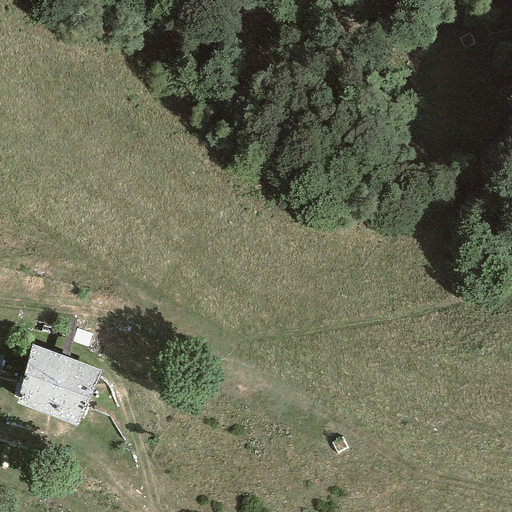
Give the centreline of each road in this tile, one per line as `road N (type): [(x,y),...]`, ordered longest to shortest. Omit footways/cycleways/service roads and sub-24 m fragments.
road 1 (track): [(511,494),(427,474),(140,326),(0,305)]
road 2 (track): [(158,511),(108,364),(0,331)]
